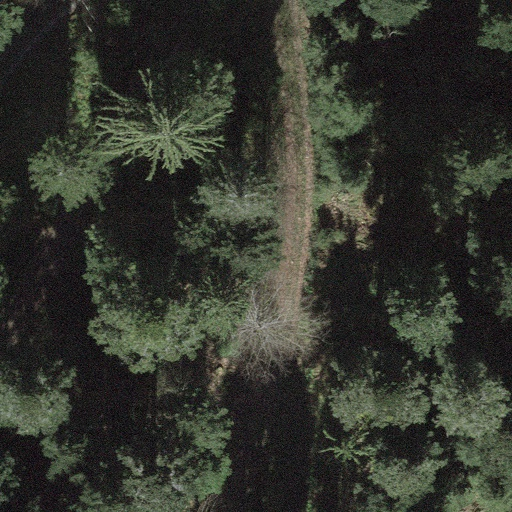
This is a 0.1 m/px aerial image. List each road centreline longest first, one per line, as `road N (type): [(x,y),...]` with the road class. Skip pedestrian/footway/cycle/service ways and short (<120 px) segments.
road 1 (track): [(284,0),(309,188),(228,511)]
road 2 (track): [(0,317),(195,0)]
